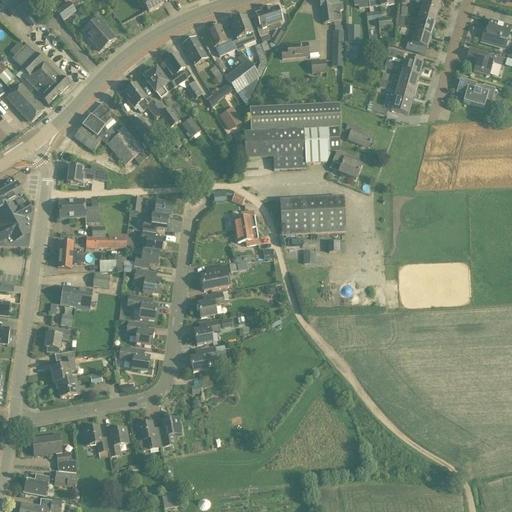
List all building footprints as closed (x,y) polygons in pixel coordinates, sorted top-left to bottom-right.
[(159,0),(145,0),(142,2),(148,13),(163,5),(159,0)] [(341,4),(338,5),(337,0),(318,0),(320,8),(322,25),(341,22),(339,12),(343,12),(341,4)] [(365,0),(366,1),(374,0),(375,8),(379,8),(378,0),(365,0)] [(393,0),(378,0),(379,8),(394,7),(393,0)] [(423,0),(421,9),(437,14),(441,1),(436,0),(423,0)] [(68,3),(55,13),(63,23),(75,13),(68,3)] [(270,8),(265,10),(261,11),(261,13),(255,15),(259,26),(256,28),(259,39),(260,39),(261,44),(269,42),(266,33),(280,28),(279,24),(282,23),(277,8),(271,10),(270,8)] [(402,17),(404,18),(404,17),(406,17),(407,9),(400,9),(400,17),(398,17),(402,17)] [(413,19),(413,20),(434,26),(437,14),(421,9),(418,21),(413,19)] [(380,14),(380,13),(369,15),(369,13),(367,13),(367,15),(372,15),(372,21),(377,21),(376,14),(380,14)] [(380,13),(380,14),(376,14),(377,21),(378,31),(391,29),(389,18),(381,19),(380,13)] [(256,42),(252,33),(246,18),(230,25),(236,40),(236,42),(232,44),(237,53),(245,50),(243,47),(256,42)] [(99,53),(115,40),(97,20),(82,33),(99,53)] [(434,26),(413,20),(411,24),(416,26),(414,33),(430,38),(434,26)] [(485,29),(481,43),(499,49),(501,41),(505,43),(509,29),(489,23),(488,30),(485,29)] [(346,27),(346,46),(359,46),(359,27),(346,27)] [(223,51),(221,47),(227,44),(220,28),(206,34),(214,50),(215,49),(217,54),(223,51)] [(276,47),(284,34),(277,30),(276,33),(275,32),(271,39),(272,39),(270,43),(271,44),(269,47),(274,50),(276,47)] [(413,37),(411,44),(407,43),(405,51),(424,57),(426,50),(427,50),(430,38),(414,33),(408,31),(407,36),(413,37)] [(342,62),(343,33),(332,32),(331,61),(342,62)] [(207,60),(195,39),(182,47),(193,68),(207,60)] [(286,47),(287,51),(280,52),(281,61),(288,60),(308,59),(307,45),(286,47)] [(68,87),(61,80),(26,46),(11,61),(25,75),(19,82),(30,93),(34,90),(42,99),(40,100),(48,108),(68,87)] [(349,58),(358,58),(357,46),(348,47),(349,58)] [(387,58),(401,62),(404,54),(389,50),(387,58)] [(487,55),(479,53),(473,73),(489,78),(493,64),(485,62),(487,55)] [(176,56),(165,63),(163,65),(172,78),(168,81),(174,90),(187,81),(187,80),(191,77),(185,70),(176,56)] [(422,60),(406,56),(401,75),(418,79),(422,66),(421,66),(422,60)] [(311,76),(326,74),(325,61),(310,63),(311,76)] [(256,72),(247,62),(224,79),(237,96),(260,78),(256,72)] [(0,80),(5,86),(14,78),(0,63),(0,80)] [(396,72),(397,66),(385,63),(384,69),(396,72)] [(259,66),(256,72),(260,78),(265,69),(259,66)] [(223,80),(215,67),(209,71),(218,84),(223,80)] [(156,71),(155,71),(154,70),(144,78),(145,79),(144,79),(160,101),(167,95),(162,89),(167,85),(156,71)] [(382,75),(380,82),(387,84),(389,77),(382,75)] [(401,75),(397,87),(415,92),(418,79),(401,75)] [(13,95),(12,95),(17,100),(11,105),(30,125),(44,112),(21,87),(14,79),(7,86),(7,88),(13,95)] [(466,91),(462,105),(476,108),(477,105),(484,107),(487,98),(492,100),(495,91),(488,89),(488,91),(475,87),(476,86),(460,81),(458,88),(466,91)] [(387,84),(380,82),(378,89),(385,91),(387,84)] [(194,101),(202,96),(194,84),(186,89),(194,101)] [(147,98),(146,99),(135,85),(123,94),(129,101),(128,102),(133,109),(132,109),(135,112),(137,111),(140,115),(147,110),(155,121),(160,117),(170,130),(179,123),(170,110),(166,112),(158,103),(154,107),(147,98)] [(217,103),(230,94),(225,87),(205,102),(211,110),(218,105),(217,103)] [(397,87),(394,100),(411,105),(415,92),(397,87)] [(386,98),(385,102),(392,105),(390,112),(407,117),(411,105),(394,100),(386,98)] [(96,139),(82,128),(73,139),(93,154),(101,143),(106,147),(124,168),(133,160),(138,166),(148,158),(143,152),(123,129),(103,104),(90,118),(104,128),(96,139)] [(249,110),(250,134),(243,134),(245,161),(272,160),(273,173),(306,171),(306,167),(327,166),(330,157),(330,153),(331,153),(331,152),(339,152),(338,129),(340,129),(339,105),(249,110)] [(370,112),(386,116),(388,109),(372,105),(370,112)] [(231,111),(221,117),(229,131),(240,124),(231,111)] [(90,118),(82,128),(96,139),(104,128),(90,118)] [(154,138),(140,118),(131,124),(146,144),(150,148),(157,143),(154,139),(154,138)] [(200,133),(190,119),(181,126),(191,140),(200,133)] [(364,132),(353,128),(353,127),(347,125),(344,134),(349,136),(347,142),(367,150),(373,137),(363,133),(364,132)] [(336,153),(330,167),(340,171),(338,175),(355,181),(361,167),(355,165),(356,160),(336,153)] [(94,172),(81,170),(82,169),(69,168),(67,184),(82,186),(82,181),(92,182),(94,172)] [(0,229),(0,230),(0,229),(0,249),(27,249),(33,215),(16,185),(0,194),(0,229)] [(235,196),(232,202),(242,206),(244,200),(235,196)] [(343,198),(279,202),(281,238),(345,235),(343,198)] [(129,213),(140,215),(142,201),(131,199),(129,213)] [(58,203),(59,213),(57,214),(57,219),(59,220),(60,221),(84,219),(85,226),(99,225),(97,200),(91,201),(91,210),(84,210),(84,201),(58,203)] [(172,206),(156,203),(149,201),(147,210),(155,211),(154,216),(167,219),(170,219),(172,206)] [(241,219),(236,220),(231,221),(234,234),(256,229),(254,218),(253,212),(240,214),(241,219)] [(152,216),(151,221),(144,220),(142,233),(155,235),(156,230),(166,232),(167,219),(154,216),(152,216)] [(85,250),(125,250),(126,248),(132,249),(133,240),(126,240),(126,236),(108,236),(108,238),(104,238),(104,228),(91,229),(92,238),(85,238),(85,250)] [(256,229),(234,234),(235,245),(245,243),(246,248),(258,246),(256,229)] [(162,241),(155,240),(155,235),(141,233),(140,246),(146,247),(145,252),(158,255),(160,255),(162,241)] [(75,250),(72,250),(73,245),(58,243),(57,254),(59,254),(58,270),(71,271),(71,267),(80,269),(80,266),(83,266),(84,255),(81,254),(81,252),(75,251),(75,250)] [(328,243),(327,255),(339,255),(339,244),(328,243)] [(203,249),(204,265),(224,263),(223,256),(211,256),(211,248),(203,249)] [(143,251),(142,257),(135,256),(134,269),(148,271),(149,266),(156,267),(158,255),(145,252),(143,251)] [(262,253),(264,262),(274,260),(272,251),(262,253)] [(303,253),(303,266),(315,266),(315,253),(303,253)] [(251,263),(250,256),(232,258),(233,265),(251,263)] [(123,272),(124,259),(116,258),(115,272),(123,272)] [(236,264),(229,266),(230,273),(238,272),(236,264)] [(219,290),(228,288),(224,268),(210,270),(211,275),(200,277),(203,293),(219,290)] [(158,297),(161,281),(148,279),(149,273),(135,271),(133,282),(144,284),(142,294),(158,297)] [(92,289),(107,291),(109,277),(94,275),(92,289)] [(0,292),(1,293),(2,286),(0,285),(0,318),(7,319),(8,313),(10,313),(10,306),(9,306),(9,304),(0,303),(0,292)] [(266,295),(274,295),(274,287),(265,287),(266,295)] [(92,291),(77,289),(77,290),(63,288),(60,307),(74,309),(74,311),(89,313),(92,291)] [(224,302),(228,301),(226,294),(222,295),(222,294),(211,296),(212,301),(198,304),(201,320),(216,317),(214,308),(225,306),(224,302)] [(157,307),(145,305),(146,299),(128,297),(126,308),(140,310),(139,320),(155,322),(157,307)] [(50,305),(49,315),(55,316),(57,306),(50,305)] [(271,330),(281,325),(279,319),(269,324),(271,330)] [(210,335),(220,333),(218,321),(207,323),(208,329),(194,332),(197,347),(212,345),(210,335)] [(153,332),(137,330),(138,324),(127,323),(125,334),(136,336),(135,346),(151,348),(153,332)] [(0,345),(7,346),(7,344),(9,344),(10,337),(8,337),(8,330),(0,330),(0,329),(0,328),(0,345)] [(68,343),(70,333),(49,330),(48,336),(47,335),(45,349),(47,350),(46,355),(58,356),(60,342),(68,343)] [(225,353),(229,352),(227,347),(224,348),(224,347),(214,349),(214,348),(199,351),(201,357),(189,359),(192,374),(208,371),(207,362),(216,360),(216,357),(225,354),(225,353)] [(149,358),(133,356),(134,350),(116,348),(114,359),(124,360),(124,363),(132,364),(131,371),(147,374),(149,358)] [(56,364),(57,369),(50,370),(53,386),(57,385),(71,382),(70,374),(76,373),(74,361),(56,364)] [(110,380),(111,383),(111,387),(119,386),(117,373),(109,374),(109,375),(105,376),(106,381),(110,380)] [(75,381),(71,382),(57,385),(60,400),(78,396),(78,397),(85,396),(83,388),(76,389),(75,381)] [(162,423),(165,438),(160,439),(163,449),(163,453),(172,451),(171,448),(176,446),(174,437),(181,436),(178,420),(162,423)] [(160,439),(155,440),(152,424),(136,428),(139,443),(140,450),(143,453),(163,449),(160,439)] [(98,455),(108,453),(109,453),(106,438),(101,439),(99,428),(83,431),(86,447),(96,445),(98,455)] [(111,437),(106,438),(109,453),(108,453),(109,460),(120,458),(118,446),(128,444),(126,431),(110,433),(111,437)] [(59,437),(32,440),(34,458),(61,454),(59,437)] [(69,454),(55,456),(57,467),(71,465),(69,454)] [(34,478),(35,474),(40,475),(41,470),(24,466),(22,475),(34,478)] [(65,473),(57,471),(56,474),(54,486),(75,489),(77,473),(65,471),(65,473)] [(35,476),(34,482),(26,481),(24,494),(44,499),(47,485),(49,479),(35,476)] [(163,511),(180,508),(177,492),(160,495),(162,502),(159,503),(159,506),(162,505),(163,511)] [(49,511),(60,511),(61,502),(51,502),(49,511)]
